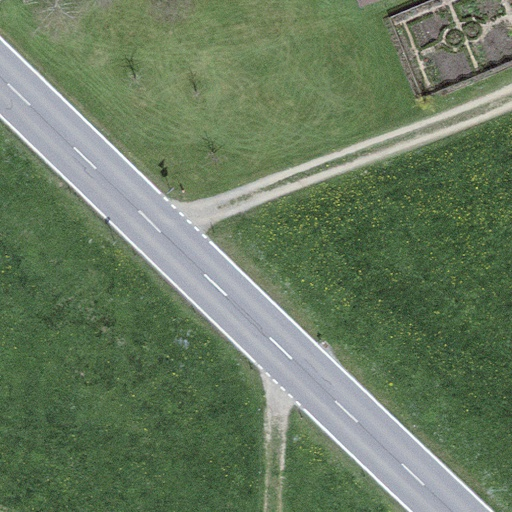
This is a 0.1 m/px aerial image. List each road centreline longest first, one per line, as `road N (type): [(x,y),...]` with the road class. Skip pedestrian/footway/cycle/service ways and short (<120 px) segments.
road 1 (tertiary): [(0,70),(454,511)]
road 2 (track): [(511,91),(162,228)]
road 3 (track): [(284,346),(271,511)]
